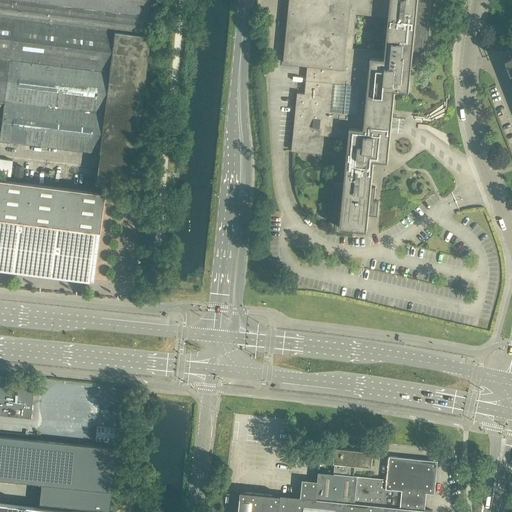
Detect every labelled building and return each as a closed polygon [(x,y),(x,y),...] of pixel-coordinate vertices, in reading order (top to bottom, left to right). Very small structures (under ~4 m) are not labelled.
[(0,0),(0,50),(146,69),(152,18),(8,0),(0,0)] [(154,0),(8,0),(152,18),(154,0)] [(290,0),(285,52),(284,64),(308,67),(305,94),(297,93),(297,94),(298,94),(293,145),(322,147),(322,148),(323,148),(324,136),(350,139),(345,185),(331,183),(328,220),(336,220),(335,233),(351,235),(352,229),(367,230),(368,216),(378,217),(379,202),(374,201),(376,188),(371,187),(374,159),(388,161),(395,89),(409,91),(412,62),(426,63),(427,52),(431,0),(290,0)] [(146,69),(0,50),(0,100),(140,119),(140,116),(146,69)] [(140,119),(0,100),(0,128),(1,129),(0,138),(0,141),(44,147),(43,150),(55,152),(55,148),(99,154),(96,183),(95,183),(95,186),(130,190),(136,144),(140,119)] [(0,159),(0,176),(10,177),(12,161),(0,159)] [(17,167),(15,179),(22,179),(23,168),(17,167)] [(0,264),(89,276),(94,232),(99,232),(104,194),(0,180),(0,264)] [(31,414),(33,390),(34,388),(0,384),(0,415),(30,419),(31,414)] [(96,442),(100,443),(118,445),(119,429),(97,427),(96,442)] [(108,511),(109,511),(111,492),(116,449),(0,436),(0,480),(40,485),(38,505),(108,511)] [(335,449),(334,464),(335,464),(355,466),(372,468),(373,452),(335,449)] [(241,492),(239,511),(432,511),(433,511),(425,511),(427,494),(435,495),(438,462),(389,457),(387,480),(358,477),(354,476),(334,474),(319,473),(318,477),(318,482),(307,480),(305,499),(241,492)] [(335,464),(334,474),(354,476),(355,466),(335,464)] [(0,503),(0,511),(73,511),(71,511),(0,503)]
